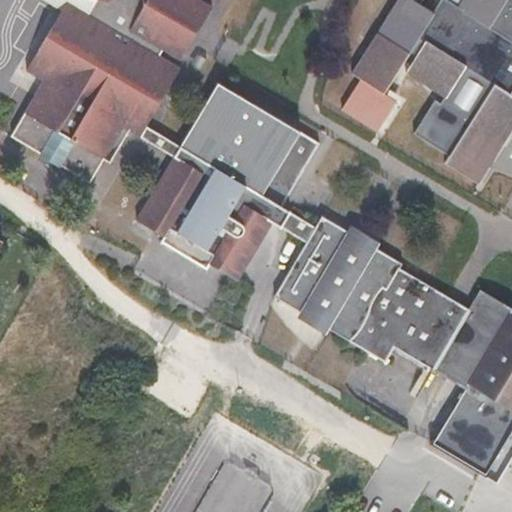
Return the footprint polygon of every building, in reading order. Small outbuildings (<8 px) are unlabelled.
[(147,124),(148,123),(181,66),(156,52),(159,46),(181,59),(212,7),(200,0),(216,0),(219,2),(219,0),(95,0),(89,12),(67,0),(62,10),(35,55),(26,70),(42,79),(25,110),(11,135),(40,152),(39,154),(60,166),(62,165),(91,182),(106,157),(124,127),(140,136),(147,124)] [(45,0),(62,10),(67,0),(89,12),(95,0),(45,0)] [(511,0),(397,0),(378,31),(362,56),(352,72),(361,78),(342,109),(378,131),(401,96),(388,88),(395,76),(404,62),(411,66),(406,73),(445,96),(442,102),(436,99),(435,100),(415,132),(450,155),(446,162),(480,183),(505,141),(511,130),(511,0)] [(147,124),(140,136),(174,157),(137,220),(155,231),(164,237),(161,241),(207,268),(210,264),(238,280),(272,221),(307,242),(312,232),(316,226),(281,206),(321,140),(219,80),(181,144),(147,124)] [(322,215),(318,223),(316,226),(312,232),(307,242),(275,296),(300,311),(305,302),(335,320),(330,328),(386,361),(394,346),(435,370),(467,388),(445,424),(490,450),(511,414),(511,307),(481,288),(469,308),(400,267),(403,263),(377,248),(372,256),(342,239),(348,230),(322,215)] [(372,256),(377,248),(381,242),(351,224),(348,230),(342,239),(372,256)] [(305,302),(300,311),(297,316),(327,334),(330,328),(335,320),(305,302)] [(497,454),(511,429),(511,414),(490,450),(497,454)] [(487,472),(497,454),(490,450),(445,424),(435,442),(487,472)]
